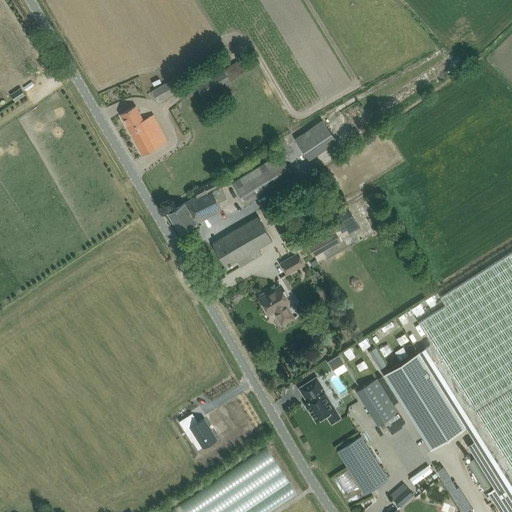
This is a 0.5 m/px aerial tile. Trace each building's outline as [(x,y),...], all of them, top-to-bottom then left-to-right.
[(224,69),(223,68),(196,84),(209,107),(236,91),(230,80),(247,71),(240,59),(224,69)] [(169,81),(161,86),(152,91),(158,101),(175,91),(169,81)] [(21,88),(11,94),(15,101),(25,94),(21,88)] [(357,108),(361,114),(369,109),(365,103),(357,108)] [(143,120),(136,106),(121,114),(143,154),(168,141),(153,115),(151,116),(143,120)] [(294,138),(309,159),(337,141),(323,119),(294,138)] [(280,153),(236,181),(232,183),(245,204),(293,174),(280,153)] [(194,200),(193,198),(168,213),(180,233),(198,222),(222,210),(218,202),(227,197),(221,187),(234,180),(230,172),(217,179),(216,178),(194,190),(198,198),(194,200)] [(302,198),(300,206),(309,209),(311,201),(302,198)] [(347,234),(349,233),(360,227),(348,206),(337,213),(343,223),(336,227),(338,230),(343,228),(347,234)] [(272,240),(259,216),(213,243),(226,267),(238,261),(241,267),(262,255),(258,248),(272,240)] [(308,246),(314,256),(341,241),(335,231),(308,246)] [(446,304),(419,321),(432,343),(419,352),(466,427),(474,440),(467,444),(494,487),(487,491),(500,511),(511,511),(511,250),(440,296),(446,304)] [(305,264),(300,253),(281,263),(287,274),(305,264)] [(364,274),(360,276),(364,288),(368,287),(364,274)] [(260,297),(260,298),(269,314),(274,311),(282,325),(294,318),(286,304),(290,302),(280,285),(272,289),(273,291),(267,294),(266,293),(264,292),(260,294),(260,297)] [(424,312),(431,308),(428,301),(420,304),(424,312)] [(396,320),(385,327),(387,331),(398,324),(396,320)] [(409,342),(418,337),(413,330),(405,335),(409,342)] [(374,334),(368,337),(373,347),(380,344),(374,334)] [(355,357),(363,352),(357,343),(349,347),(355,357)] [(411,344),(403,349),(407,357),(415,352),(411,344)] [(386,349),(379,352),(384,360),(390,356),(386,349)] [(466,427),(419,352),(384,373),(431,448),(466,427)] [(339,354),(328,361),(333,369),(344,362),(339,354)] [(365,360),(367,367),(376,364),(373,357),(365,360)] [(306,404),(308,408),(311,412),(316,421),(326,415),(327,416),(328,416),(331,421),(333,422),(339,419),(339,416),(338,414),(335,409),(334,409),(329,402),(330,401),(324,392),(322,393),(320,389),(323,387),(316,377),(299,388),(306,398),(307,397),(310,401),(306,404)] [(377,379),(356,392),(378,426),(398,413),(377,379)] [(182,435),(187,432),(194,442),(200,451),(214,442),(200,422),(194,426),(188,417),(175,426),(179,431),(182,435)] [(361,436),(346,445),(337,451),(365,493),(388,478),(361,436)] [(278,448),(169,511),(193,511),(202,507),(204,511),(216,511),(220,510),(221,511),(270,511),(304,493),(278,448)] [(422,482),(441,467),(436,461),(417,476),(422,482)] [(403,483),(392,494),(390,495),(400,507),(414,494),(403,483)] [(451,500),(449,507),(454,509),(457,502),(451,500)]
